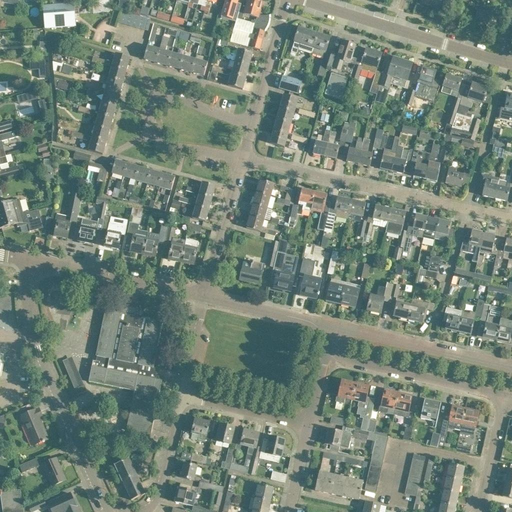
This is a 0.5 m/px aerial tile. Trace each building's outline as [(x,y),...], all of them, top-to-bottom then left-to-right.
[(226,0),(224,8),(221,17),(236,21),(237,19),(238,13),(241,6),(237,5),(238,0),(226,0)] [(241,6),(238,13),(243,15),(256,19),(257,19),(259,16),(263,1),(259,0),(247,0),(247,2),(242,1),(241,6)] [(441,0),(422,0),(421,4),(439,9),(441,0)] [(109,12),(109,7),(108,7),(95,3),(92,2),(93,13),(109,12)] [(494,24),(499,8),(478,2),(476,10),(480,11),(478,20),(476,19),(475,20),(483,22),(483,23),(484,23),(484,22),(494,24)] [(74,4),(65,5),(54,5),(53,6),(43,6),(44,17),(45,29),(76,27),(75,15),(79,14),(78,6),(74,7),(74,4)] [(172,13),(173,6),(161,4),(159,10),(172,13)] [(149,9),(142,7),(140,15),(147,17),(149,9)] [(124,25),(127,13),(121,12),(118,23),(124,25)] [(130,27),(133,15),(127,13),(124,25),(130,27)] [(136,28),(139,17),(133,15),(130,27),(136,28)] [(234,30),(230,42),(237,44),(250,48),(250,47),(260,50),(265,33),(264,32),(265,30),(266,29),(267,27),(267,25),(268,24),(268,22),(269,20),(269,18),(269,16),(271,15),(269,15),(267,16),(266,16),(264,16),(262,16),(261,16),(259,16),(257,19),(256,19),(256,21),(254,20),(254,22),(251,21),(251,23),(237,19),(236,21),(236,22),(235,24),(234,30)] [(142,30),(145,18),(139,17),(136,28),(142,30)] [(148,31),(151,20),(145,18),(142,30),(148,31)] [(228,21),(226,28),(233,30),(235,23),(228,21)] [(153,42),(158,26),(153,25),(149,41),(153,42)] [(311,52),(317,34),(299,28),(294,42),(291,53),(297,55),(299,48),(311,52)] [(330,38),(317,34),(311,52),(324,56),(317,76),(323,78),(326,71),(331,56),(325,54),(330,38)] [(168,66),(172,53),(165,51),(168,38),(163,37),(159,50),(155,63),(168,66)] [(331,56),(326,71),(351,79),(355,66),(359,52),(361,48),(354,46),(353,44),(351,43),(349,44),(342,42),(338,55),(332,53),(331,56)] [(155,63),(159,50),(147,47),(144,60),(155,63)] [(238,50),(235,62),(249,66),(253,54),(238,50)] [(355,66),(351,79),(357,81),(358,77),(361,70),(375,75),(372,86),(379,88),(379,86),(383,74),(376,72),(382,55),(366,50),(365,53),(359,52),(355,66)] [(180,70),(184,57),(172,53),(168,66),(180,70)] [(126,71),(130,58),(116,54),(112,66),(126,71)] [(52,64),(60,66),(62,60),(52,57),(52,62),(52,64)] [(192,73),(196,60),(184,57),(180,70),(192,73)] [(383,74),(379,86),(389,89),(390,85),(404,89),(412,64),(403,61),(403,60),(396,57),(395,58),(394,58),(394,59),(393,59),(392,61),(388,60),(383,74)] [(93,58),(92,63),(108,67),(109,62),(93,58)] [(68,65),(77,68),(79,62),(69,59),(68,65)] [(208,63),(207,63),(196,60),(192,73),(204,76),(208,63)] [(246,78),(249,66),(235,62),(231,74),(246,78)] [(100,75),(102,68),(95,66),(93,73),(100,75)] [(105,66),(102,76),(109,78),(109,79),(123,83),(126,71),(112,66),(112,68),(108,67),(105,66)] [(222,74),(224,69),(213,66),(209,81),(215,83),(217,73),(222,74)] [(416,93),(414,97),(432,103),(439,82),(433,80),(436,72),(423,68),(417,86),(415,93),(416,93)] [(289,78),(291,74),(285,72),(283,77),(279,89),(298,95),(302,82),(289,78)] [(242,90),(246,78),(231,74),(228,86),(242,90)] [(458,92),(460,83),(461,80),(447,75),(441,92),(450,95),(452,90),(458,92)] [(120,95),(123,83),(109,79),(109,78),(102,76),(100,83),(107,84),(105,91),(120,95)] [(338,80),(327,93),(340,97),(338,80)] [(86,83),(85,88),(101,92),(102,87),(86,83)] [(459,105),(456,114),(479,121),(480,118),(472,116),(472,117),(467,116),(469,109),(471,109),(474,100),(483,103),(488,89),(472,84),(471,87),(468,98),(462,96),(460,105),(459,105)] [(116,107),(120,95),(105,91),(102,103),(116,107)] [(409,91),(405,104),(412,106),(416,93),(409,91)] [(36,92),(17,97),(19,105),(38,99),(36,92)] [(377,92),(374,102),(384,105),(387,95),(377,92)] [(503,99),(501,108),(503,108),(501,118),(511,120),(511,94),(508,94),(506,102),(503,101),(503,99)] [(298,99),(284,95),(280,107),(295,111),(298,99)] [(456,114),(459,105),(461,100),(455,98),(446,124),(452,126),(456,114)] [(44,100),(38,102),(41,113),(47,112),(44,100)] [(116,107),(102,103),(98,115),(113,119),(116,107)] [(79,107),(78,112),(94,116),(95,112),(79,107)] [(291,124),(295,111),(280,107),(277,120),(291,124)] [(300,109),(298,114),(314,118),(316,114),(300,109)] [(474,141),(480,122),(479,121),(456,114),(452,126),(449,136),(452,136),(466,139),(474,141)] [(109,131),(113,119),(98,115),(95,127),(109,131)] [(288,136),(291,124),(277,120),(273,132),(288,136)] [(0,132),(13,129),(11,122),(0,124),(0,132)] [(348,128),(349,129),(345,142),(351,144),(356,124),(350,122),(349,124),(348,128)] [(330,132),(331,128),(326,126),(323,137),(317,136),(317,138),(311,137),(307,152),(313,153),(313,154),(324,157),(330,132)] [(106,143),(109,131),(95,127),(92,139),(106,143)] [(342,127),(339,141),(345,142),(349,129),(348,128),(342,127)] [(380,147),(383,136),(382,136),(383,131),(377,129),(373,148),(380,150),(380,147)] [(16,131),(0,135),(0,142),(11,139),(18,137),(16,131)] [(69,131),(68,135),(71,136),(71,137),(87,141),(88,137),(72,132),(69,131)] [(284,148),(288,136),(273,132),(270,144),(284,148)] [(339,147),(340,143),(334,142),(336,134),(330,132),(324,157),(336,160),(337,154),(339,147)] [(492,133),(489,144),(493,145),(493,146),(505,149),(507,144),(498,142),(496,141),(497,134),(492,133)] [(301,143),(306,144),(307,144),(308,140),(292,135),(291,140),(301,143)] [(452,136),(449,136),(446,135),(439,163),(446,165),(449,149),(452,136)] [(50,138),(43,139),(45,149),(52,147),(50,138)] [(103,155),(106,143),(92,139),(88,151),(103,155)] [(373,154),(367,153),(370,141),(364,139),(362,143),(363,143),(358,164),(370,167),(373,154)] [(383,157),(380,169),(391,172),(397,147),(398,143),(398,140),(394,139),(391,152),(384,150),(383,157)] [(462,140),(461,146),(472,149),(474,143),(462,140)] [(363,143),(362,143),(357,142),(355,150),(349,149),(346,162),(358,164),(363,143)] [(437,160),(440,146),(433,145),(431,154),(431,155),(425,180),(430,181),(429,182),(436,183),(436,182),(437,182),(440,169),(439,169),(440,165),(434,164),(435,159),(437,160)] [(503,159),(505,149),(493,146),(492,152),(495,153),(494,157),(503,159)] [(397,147),(391,172),(403,175),(404,173),(409,174),(412,158),(414,150),(412,150),(408,151),(408,153),(403,152),(403,148),(397,147)] [(412,158),(409,174),(414,175),(413,177),(425,180),(431,155),(431,154),(414,150),(412,158)] [(89,163),(91,156),(76,152),(74,159),(89,163)] [(0,165),(8,163),(6,157),(0,158),(0,180),(24,173),(22,166),(4,171),(4,170),(0,171),(0,165)] [(52,160),(44,160),(45,183),(53,183),(52,160)] [(124,177),(128,164),(115,161),(112,174),(124,177)] [(89,163),(88,167),(101,170),(98,182),(105,184),(109,168),(89,163)] [(136,181),(140,168),(128,164),(124,177),(130,179),(128,185),(129,185),(125,200),(129,201),(134,186),(135,181),(136,181)] [(148,184),(152,171),(140,168),(136,181),(148,184)] [(449,169),(446,184),(461,188),(462,183),(467,184),(470,174),(464,173),(464,175),(455,173),(455,170),(449,169)] [(161,188),(165,175),(152,171),(148,184),(161,188)] [(171,191),(175,178),(165,175),(161,188),(171,191)] [(495,199),(499,181),(499,179),(479,175),(476,189),(484,191),(482,196),(495,199)] [(260,180),(256,192),(271,197),(274,185),(260,180)] [(506,183),(499,181),(495,199),(507,202),(510,189),(505,188),(506,183)] [(212,198),(216,186),(202,183),(199,195),(212,198)] [(121,190),(117,199),(123,200),(126,191),(121,190)] [(312,205),(314,193),(302,190),(299,202),(312,205)] [(267,209),(271,197),(256,192),(253,205),(267,209)] [(312,205),(310,211),(321,214),(317,230),(324,232),(324,231),(328,214),(331,203),(326,202),(327,195),(314,193),(312,205)] [(57,223),(54,236),(67,239),(70,225),(71,221),(77,222),(82,196),(73,194),(68,217),(57,215),(55,222),(57,223)] [(212,198),(199,195),(196,207),(209,210),(212,198)] [(104,220),(105,216),(109,200),(97,197),(96,204),(100,205),(98,219),(104,220)] [(179,197),(178,202),(190,205),(191,200),(179,197)] [(290,202),(285,200),(277,198),(276,203),(289,206),(290,202)] [(349,214),(351,201),(337,198),(334,211),(336,211),(335,217),(347,220),(349,214)] [(13,201),(0,204),(0,216),(22,211),(19,200),(13,201)] [(363,217),(366,204),(351,201),(349,214),(363,217)] [(253,205),(250,217),(264,220),(267,209),(253,205)] [(387,227),(391,210),(376,206),(372,225),(367,224),(365,234),(370,235),(373,225),(386,228),(387,227)] [(205,222),(209,210),(196,207),(192,219),(205,222)] [(22,211),(0,216),(0,229),(17,225),(17,228),(28,225),(30,232),(43,229),(39,210),(30,213),(29,211),(25,213),(23,213),(22,211)] [(402,228),(406,213),(391,210),(387,227),(399,230),(399,229),(402,229),(402,228)] [(334,215),(328,214),(324,231),(330,233),(334,215)] [(408,226),(407,232),(413,234),(412,236),(423,238),(427,218),(416,215),(414,223),(413,227),(408,226)] [(103,229),(99,244),(105,245),(107,233),(108,230),(109,230),(110,224),(112,218),(105,216),(104,220),(103,229)] [(250,217),(246,229),(261,233),(264,221),(250,217)] [(435,239),(439,218),(434,217),(434,219),(427,218),(423,238),(434,241),(434,239),(435,239)] [(439,218),(435,239),(441,240),(441,241),(446,243),(447,241),(452,242),(454,232),(449,231),(450,223),(446,222),(446,220),(439,218)] [(81,227),(78,241),(80,242),(81,243),(84,244),(85,243),(93,245),(96,231),(97,223),(91,221),(82,219),(81,227)] [(365,234),(367,224),(367,222),(361,221),(358,237),(364,238),(365,234)] [(129,223),(127,233),(134,234),(133,237),(130,252),(143,255),(146,240),(148,233),(138,231),(139,225),(129,223)] [(202,227),(189,223),(187,230),(200,233),(202,227)] [(105,245),(104,247),(118,250),(121,235),(124,236),(126,227),(116,225),(110,224),(109,230),(108,230),(107,233),(105,245)] [(160,236),(158,244),(165,245),(166,241),(168,228),(162,226),(160,236)] [(181,263),(184,247),(186,241),(173,239),(175,229),(168,228),(166,241),(172,242),(168,260),(181,263)] [(477,263),(483,235),(479,234),(479,231),(473,230),(472,232),(470,238),(464,236),(460,252),(467,253),(469,245),(475,246),(473,257),(472,262),(477,263)] [(403,248),(407,232),(401,231),(397,247),(403,248)] [(146,240),(143,255),(156,258),(158,244),(160,236),(154,235),(148,233),(146,240)] [(492,249),(495,239),(495,237),(495,235),(488,233),(488,236),(483,235),(477,263),(477,265),(482,266),(485,254),(496,256),(498,251),(492,249)] [(186,241),(184,247),(181,263),(194,265),(197,250),(198,243),(186,240),(186,241)] [(279,240),(277,253),(286,255),(288,242),(279,240)] [(496,256),(494,269),(498,270),(500,270),(501,267),(503,259),(508,261),(506,270),(511,271),(511,268),(511,240),(506,240),(504,252),(498,251),(496,256)] [(276,258),(277,254),(270,252),(267,267),(273,268),(276,258)] [(431,256),(431,258),(430,262),(439,264),(441,258),(431,256)] [(275,283),(274,289),(290,292),(296,266),(290,264),(290,263),(289,263),(288,264),(283,263),(284,260),(276,258),(273,268),(270,282),(275,283)] [(321,281),(311,279),(315,262),(303,260),(299,276),(304,278),(300,295),(317,299),(318,295),(319,296),(319,294),(318,293),(321,281)] [(331,260),(328,274),(333,276),(336,261),(331,260)] [(438,271),(439,264),(430,262),(428,268),(438,271)] [(251,265),(244,263),(239,281),(259,285),(264,265),(252,263),(251,265)] [(364,264),(361,278),(367,280),(371,266),(364,264)] [(436,280),(437,273),(426,271),(424,277),(436,280)] [(473,281),(490,285),(492,277),(475,273),(473,281)] [(458,278),(456,286),(467,288),(469,280),(458,278)] [(332,280),(326,301),(341,304),(345,288),(346,283),(338,281),(332,280)] [(389,303),(391,297),(393,285),(387,284),(386,289),(379,287),(377,298),(371,296),(367,311),(381,314),(384,301),(389,303)] [(353,289),(345,288),(341,304),(355,308),(360,286),(354,285),(353,289)] [(400,287),(393,285),(391,297),(397,299),(400,287)] [(58,310),(73,310),(74,298),(59,297),(58,310)] [(412,300),(411,306),(407,322),(415,324),(416,322),(422,324),(423,316),(425,317),(428,304),(412,300)] [(481,319),(483,309),(484,302),(478,301),(475,313),(470,312),(469,314),(462,312),(458,332),(471,335),(474,321),(473,321),(474,317),(481,319)] [(411,306),(395,302),(393,309),(395,309),(393,317),(399,319),(399,320),(407,322),(411,306)] [(458,332),(462,312),(446,308),(443,321),(446,322),(445,329),(458,332)] [(481,319),(478,330),(484,331),(483,338),(494,340),(497,341),(502,319),(504,312),(490,309),(489,310),(483,309),(481,319)] [(154,368),(163,322),(142,318),(143,316),(126,313),(126,315),(105,310),(96,356),(97,357),(96,362),(93,361),(89,382),(134,392),(126,431),(151,436),(155,416),(162,381),(155,379),(156,375),(150,373),(152,368),(158,369),(154,368)] [(511,337),(511,320),(502,319),(497,341),(509,343),(510,338),(511,337)] [(67,353),(76,387),(86,384),(77,350),(67,353)] [(352,400),(355,384),(342,381),(338,396),(337,396),(335,402),(344,404),(345,398),(352,400)] [(369,387),(355,384),(352,400),(351,405),(358,406),(357,407),(358,407),(356,414),(360,415),(360,418),(363,419),(360,430),(367,432),(370,420),(372,410),(366,409),(367,403),(366,403),(369,387)] [(87,391),(84,385),(74,389),(77,396),(87,391)] [(393,415),(398,394),(385,391),(381,406),(380,406),(378,412),(386,414),(393,415)] [(412,397),(398,394),(393,415),(400,417),(409,419),(410,413),(408,412),(412,397)] [(437,422),(441,404),(424,400),(420,418),(437,422)] [(460,431),(465,409),(452,406),(447,429),(441,427),(440,434),(437,448),(443,449),(446,436),(448,429),(454,430),(454,429),(460,431)] [(36,411),(36,410),(21,417),(33,446),(42,442),(43,443),(45,442),(44,441),(48,440),(45,431),(44,432),(38,418),(42,416),(39,409),(36,411)] [(479,412),(465,409),(460,431),(461,431),(460,434),(473,437),(479,412)] [(332,417),(330,424),(346,427),(347,420),(332,417)] [(206,441),(210,422),(195,419),(190,438),(206,441)] [(377,421),(370,420),(367,432),(369,432),(374,433),(377,421)] [(220,425),(216,441),(231,445),(235,428),(220,425)] [(406,428),(403,440),(410,442),(413,429),(406,428)] [(351,435),(343,433),(329,430),(325,444),(348,450),(351,435)] [(368,440),(369,433),(355,430),(353,437),(368,440)] [(250,469),(231,464),(230,471),(254,476),(256,470),(258,461),(259,461),(262,449),(256,448),(259,434),(244,431),(241,445),(249,447),(246,459),(251,461),(250,469)] [(375,442),(375,441),(377,435),(377,434),(374,433),(369,432),(369,433),(368,440),(375,442)] [(437,448),(440,434),(433,433),(430,442),(427,442),(426,446),(437,448)] [(387,444),(388,438),(377,435),(375,441),(387,444)] [(262,449),(259,459),(278,464),(280,457),(281,457),(284,441),(270,437),(269,442),(264,440),(262,449)] [(460,439),(458,443),(469,447),(471,443),(460,439)] [(386,450),(387,444),(375,441),(375,442),(374,447),(386,450)] [(457,445),(456,452),(469,455),(471,448),(457,445)] [(384,456),(386,450),(374,447),(373,454),(384,456)] [(229,450),(225,462),(224,469),(230,471),(231,464),(234,451),(229,450)] [(383,462),(384,456),(373,454),(371,460),(383,462)] [(193,455),(191,462),(205,465),(207,458),(193,455)] [(425,457),(413,455),(412,460),(424,463),(425,457)] [(430,474),(434,458),(429,457),(426,473),(430,474)] [(129,458),(115,465),(131,501),(145,494),(129,458)] [(35,459),(18,466),(22,473),(38,466),(35,459)] [(66,480),(57,459),(41,465),(51,487),(66,480)] [(382,468),(383,462),(371,460),(370,466),(382,468)] [(423,469),(424,463),(412,460),(411,466),(423,469)] [(198,467),(184,464),(181,478),(194,481),(198,467)] [(450,464),(447,477),(461,481),(464,468),(450,464)] [(380,475),(382,468),(370,466),(368,472),(380,475)] [(421,474),(423,469),(411,466),(410,472),(421,474)] [(275,481),(277,474),(256,470),(254,476),(275,481)] [(212,481),(213,474),(202,472),(200,478),(212,481)] [(322,492),(327,474),(319,472),(315,491),(322,492)] [(379,481),(380,475),(368,472),(367,478),(379,481)] [(420,480),(421,474),(410,472),(408,477),(420,480)] [(287,476),(279,474),(278,482),(285,483),(287,476)] [(330,494),(334,476),(327,474),(322,492),(330,494)] [(337,496),(341,477),(334,476),(330,494),(337,496)] [(344,497),(348,479),(341,477),(337,496),(344,497)] [(419,486),(419,485),(420,480),(408,477),(407,483),(419,486)] [(459,494),(461,481),(447,477),(444,490),(459,494)] [(377,487),(379,481),(367,478),(366,484),(377,487)] [(352,499),(356,481),(348,479),(344,497),(352,499)] [(359,501),(363,482),(356,481),(352,499),(359,501)] [(200,482),(198,488),(222,493),(223,487),(200,482)] [(417,491),(419,486),(407,483),(406,489),(417,491)] [(511,484),(505,483),(502,497),(511,499),(511,484)] [(178,488),(175,502),(193,507),(197,488),(180,484),(179,488),(178,488)] [(376,493),(377,487),(366,484),(364,490),(376,493)] [(273,489),(273,488),(259,485),(256,498),(271,502),(273,489)] [(3,487),(0,486),(0,495),(0,496),(2,511),(23,511),(20,490),(3,487)] [(416,497),(417,491),(406,489),(404,494),(416,497)] [(456,507),(459,494),(444,490),(441,503),(456,507)] [(232,492),(227,491),(224,505),(229,506),(232,492)] [(76,507),(70,494),(49,504),(52,511),(64,511),(65,511),(64,511),(80,511),(78,506),(76,507)] [(256,511),(268,511),(271,502),(256,498),(253,511),(256,511)] [(42,500),(28,506),(30,511),(32,511),(45,506),(42,500)] [(378,511),(380,506),(366,502),(363,511),(378,511)] [(454,511),(456,507),(441,503),(439,511),(454,511)]
